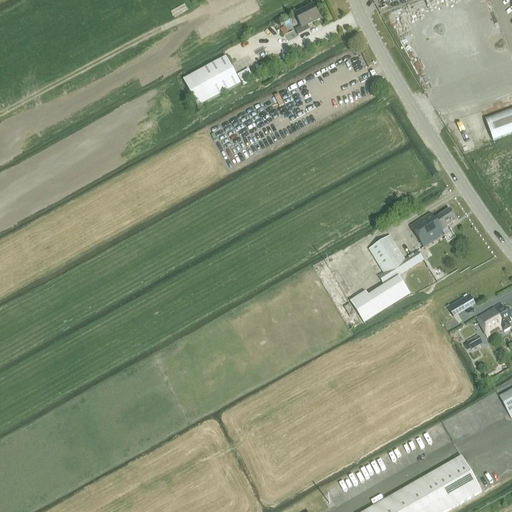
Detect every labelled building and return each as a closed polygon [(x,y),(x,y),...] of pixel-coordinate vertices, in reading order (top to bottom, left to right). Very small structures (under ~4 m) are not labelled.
[(313,6),(295,15),(301,27),(295,30),(298,36),(310,30),(307,25),(314,21),(314,22),(320,20),(313,6)] [(398,7),(386,14),(394,28),(405,22),(398,7)] [(198,110),(240,86),(226,60),(183,83),(198,110)] [(243,86),(254,81),(248,70),(238,76),(243,86)] [(511,134),(511,111),(485,121),(493,142),(511,134)] [(459,139),(463,151),(486,143),(477,114),(464,118),(470,135),(459,139)] [(447,228),(457,221),(449,210),(434,220),(431,214),(410,227),(424,249),(444,236),(442,234),(448,230),(447,228)] [(405,260),(390,237),(369,250),(382,271),(377,275),(384,287),(424,262),(418,252),(405,260)] [(411,296),(400,278),(369,297),(366,292),(350,302),(364,325),(411,296)] [(509,325),(511,323),(510,319),(511,315),(508,310),(504,309),(502,305),(494,310),(494,309),(476,319),(488,339),(503,330),(504,333),(511,329),(509,325)] [(448,309),(443,311),(448,320),(453,317),(448,309)] [(483,345),(478,336),(467,343),(472,351),(483,345)] [(511,391),(500,398),(511,419),(511,391)] [(448,511),(481,493),(461,458),(366,511),(448,511)]
